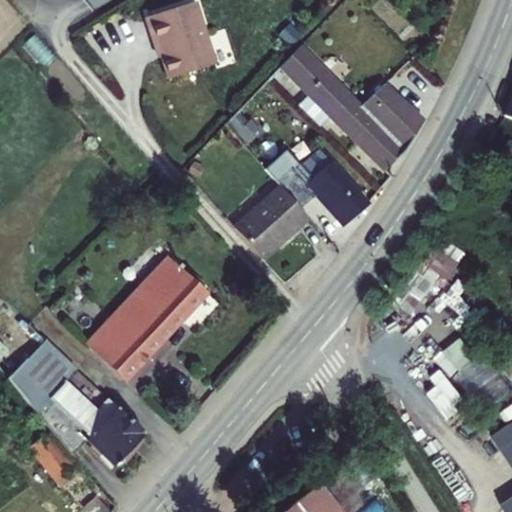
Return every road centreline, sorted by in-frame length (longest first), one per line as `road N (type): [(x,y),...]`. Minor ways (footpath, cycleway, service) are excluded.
road 1 (tertiary): [(511,0),(474,90),(412,199),(310,331)]
road 2 (tertiary): [(310,331),(153,511)]
road 3 (unclassified): [(310,331),(427,511)]
